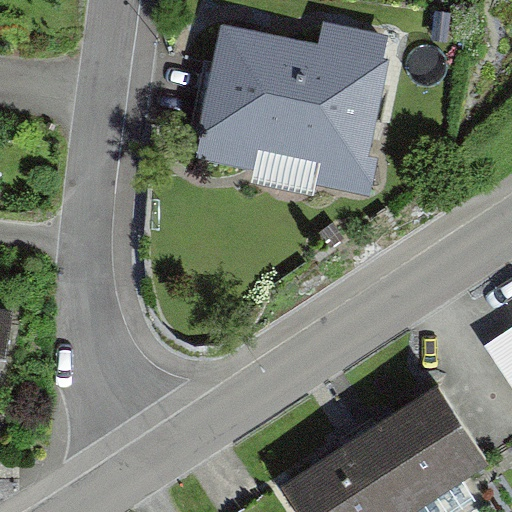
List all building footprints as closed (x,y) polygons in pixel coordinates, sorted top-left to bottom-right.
[(320,36),(222,16),(197,135),(206,156),(255,166),(259,144),(367,166),(391,51),(384,49),(388,29),(325,16),(320,36)] [(14,298),(0,296),(0,344),(7,346),(14,298)] [(511,378),(511,333),(491,347),(511,378)] [(414,503),(493,451),(440,373),(362,425),(414,503)] [(362,425),(284,477),(307,511),(401,511),(414,503),(362,425)]
